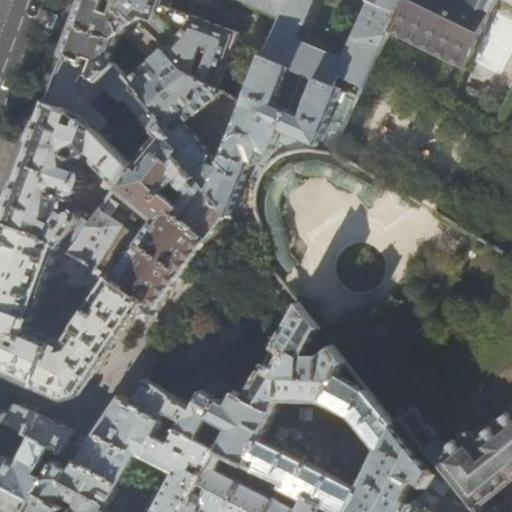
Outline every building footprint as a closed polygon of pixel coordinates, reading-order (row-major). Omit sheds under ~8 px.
[(85,0),(74,32),(65,55),(80,60),(102,81),(116,65),(117,64),(112,57),(120,39),(126,33),(151,62),(129,81),(186,150),(180,157),(209,191),(226,214),(231,218),(246,178),(260,185),(264,175),(272,164),(278,159),(292,154),(312,153),(334,155),(361,98),(318,80),(292,70),(265,59),(247,104),(245,102),(219,168),(210,163),(214,160),(186,123),(225,92),(218,89),(185,71),(115,0),(85,0)] [(115,0),(185,71),(218,89),(240,35),(171,7),(173,0),(172,0),(115,0)] [(239,0),(283,18),(290,0),(239,0)] [(290,0),(283,18),(265,59),(292,70),(318,80),(361,98),(378,59),(391,32),(406,0),(290,0)] [(406,0),(391,32),(378,59),(395,69),(408,41),(467,68),(492,16),(499,0),(406,0)] [(156,135),(130,165),(133,167),(118,186),(115,189),(154,221),(118,272),(118,270),(117,268),(110,263),(129,232),(122,227),(123,225),(110,217),(118,205),(110,197),(91,223),(71,252),(142,300),(156,308),(173,286),(207,240),(226,214),(209,191),(180,157),(186,150),(129,81),(116,65),(102,81),(80,60),(65,55),(62,63),(48,103),(81,115),(103,137),(108,131),(105,126),(106,125),(105,119),(90,104),(101,82),(121,101),(129,102),(156,135)] [(23,172),(4,222),(49,237),(71,252),(91,223),(83,218),(82,214),(79,210),(76,208),(71,208),(72,203),(80,197),(86,190),(88,185),(88,179),(87,166),(94,162),(118,186),(133,167),(130,165),(103,137),(81,115),(48,103),(23,172)] [(258,196),(260,185),(246,178),(231,218),(242,230),(268,262),(258,205),(258,196)] [(0,368),(34,383),(50,391),(66,400),(79,396),(142,300),(71,252),(49,237),(4,222),(0,233),(0,368)] [(283,369),(279,368),(276,374),(266,368),(262,375),(249,399),(277,415),(283,401),(297,402),(327,404),(347,362),(302,306),(278,346),(288,351),(286,356),(288,358),(283,369)] [(354,371),(347,362),(327,404),(355,418),(367,434),(381,450),(397,425),(371,393),(364,398),(365,392),(363,389),(360,386),(356,383),(351,383),(349,381),(354,371)] [(227,387),(238,393),(249,399),(262,375),(244,365),(240,363),(232,378),(227,387)] [(141,393),(134,404),(166,423),(212,447),(223,426),(231,430),(221,451),(250,467),(263,441),(270,427),(277,415),(249,399),(238,393),(232,406),(214,397),(222,385),(214,380),(197,411),(149,382),(141,393)] [(75,511),(188,511),(221,451),(212,447),(166,423),(134,404),(121,395),(94,436),(74,468),(59,460),(40,495),(66,507),(75,511)] [(0,511),(30,511),(40,495),(59,460),(74,433),(74,431),(46,418),(17,404),(12,414),(0,408),(0,511)] [(511,415),(478,443),(471,433),(449,450),(416,411),(404,420),(405,422),(414,432),(434,457),(442,467),(478,511),(479,511),(482,510),(481,508),(484,505),(483,503),(489,499),(495,495),(496,496),(504,489),(503,488),(508,484),(511,480),(511,415)] [(398,427),(397,425),(381,450),(381,451),(371,471),(361,490),(362,491),(351,511),(412,511),(416,506),(408,502),(408,495),(411,494),(413,491),(412,488),(414,486),(419,489),(421,485),(428,489),(442,467),(434,457),(425,466),(404,440),(414,432),(405,422),(398,427)] [(314,467),(263,441),(250,467),(287,485),(285,489),(300,498),(309,501),(312,497),(340,511),(351,511),(362,491),(361,490),(314,467)] [(250,467),(221,451),(188,511),(273,511),(285,489),(287,485),(250,467)] [(416,506),(412,511),(478,511),(442,467),(428,489),(416,506)] [(303,511),(309,501),(300,498),(285,489),(273,511),(303,511)] [(63,511),(66,507),(40,495),(30,511),(63,511)] [(340,511),(312,497),(309,501),(303,511),(340,511)]
